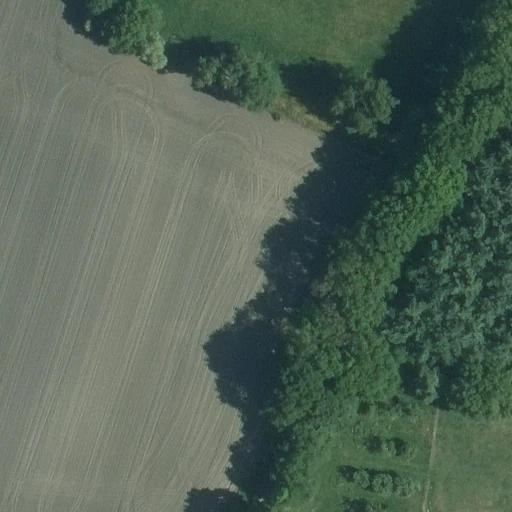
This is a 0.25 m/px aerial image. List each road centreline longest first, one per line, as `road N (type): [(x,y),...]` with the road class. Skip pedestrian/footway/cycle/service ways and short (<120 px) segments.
road 1 (track): [(253,511),(356,325),(511,98)]
road 2 (track): [(511,368),(344,349)]
